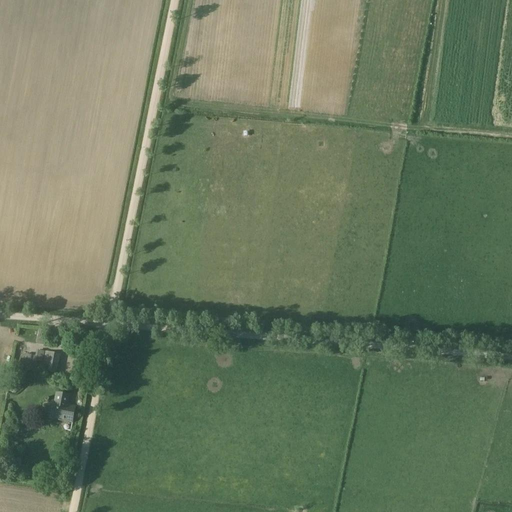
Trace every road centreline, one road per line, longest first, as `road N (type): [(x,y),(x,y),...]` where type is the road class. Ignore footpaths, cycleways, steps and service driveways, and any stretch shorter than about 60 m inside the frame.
road 1 (track): [(511,355),(108,322)]
road 2 (track): [(511,137),(152,105)]
road 3 (track): [(108,322),(173,0)]
road 4 (track): [(108,322),(71,511)]
